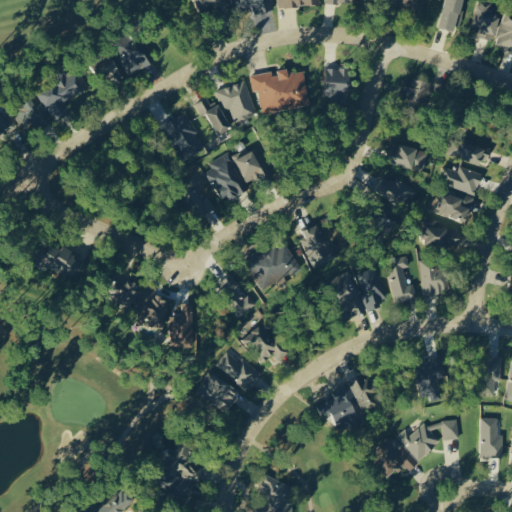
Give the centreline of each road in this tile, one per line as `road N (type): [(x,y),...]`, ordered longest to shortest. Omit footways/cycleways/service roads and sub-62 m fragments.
road 1 (residential): [(382,39),(352,169),(262,213),(207,252),(177,255),(77,215),(55,201),(48,172)]
road 2 (residential): [(473,323),(511,177),(508,79),(382,39)]
road 3 (residential): [(511,326),(449,324),(381,338),(287,387),(243,444),(229,511)]
road 4 (residential): [(48,172),(104,123),(256,44),(329,34),(382,39)]
